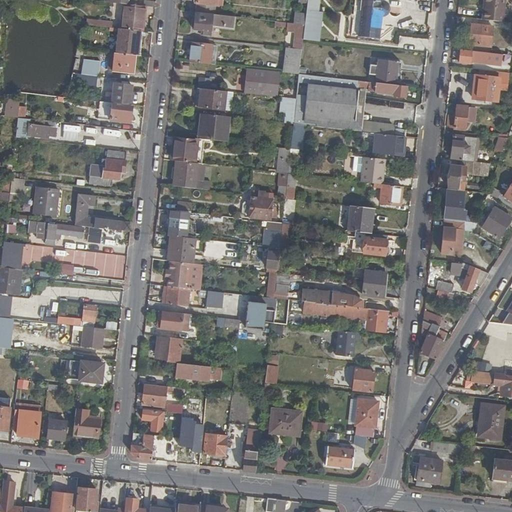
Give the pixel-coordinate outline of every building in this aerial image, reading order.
[(196,13),(216,15),(217,9),(211,9),(211,6),(216,6),(217,3),(217,0),(196,0),(196,4),(197,4),(196,13)] [(297,0),(297,8),(306,9),(307,1),(300,0),(297,0)] [(317,0),(307,0),(307,1),(306,9),(306,11),(317,12),(317,0)] [(359,38),(362,0),(355,0),(351,37),(359,38)] [(383,2),(363,0),(362,0),(359,38),(378,40),(381,26),(379,25),(380,18),(385,17),(388,12),(388,7),(383,2)] [(483,0),(481,20),(493,22),(502,23),(504,0),(483,0)] [(145,7),(125,5),(121,30),(140,32),(142,32),(145,7)] [(294,24),(305,25),(306,16),(295,15),(294,24)] [(212,20),(195,18),(194,31),(201,31),(201,35),(210,36),(212,20)] [(481,20),(471,19),(468,45),(490,47),(493,22),(481,20)] [(104,28),(104,22),(87,20),(87,26),(104,28)] [(294,50),(302,51),(303,39),(305,25),(294,24),(289,23),(288,32),(296,33),(294,50)] [(140,32),(121,30),(119,30),(116,54),(135,56),(140,57),(142,46),(139,45),(140,32)] [(398,47),(427,48),(427,38),(399,37),(398,47)] [(192,45),(190,63),(210,65),(212,47),(192,45)] [(284,74),(299,76),(300,69),(302,51),(294,50),(287,49),(284,74)] [(487,53),(460,51),(459,64),(471,66),(472,63),(485,64),(502,66),(503,55),(487,53)] [(135,56),(116,54),(114,74),(133,76),(135,56)] [(73,72),(80,73),(81,59),(75,59),(73,72)] [(376,82),(395,84),(397,75),(400,75),(402,63),(378,60),(377,66),(371,65),(370,74),(376,75),(376,82)] [(94,77),(97,78),(99,63),(83,61),(81,76),(84,76),(94,77)] [(264,71),(248,70),(246,88),(261,90),(264,71)] [(476,75),(474,86),(478,87),(476,99),(495,101),(498,78),(476,75)] [(93,85),(94,77),(84,76),(83,84),(93,85)] [(405,99),(406,88),(359,82),(358,88),(369,89),(369,92),(393,95),(393,97),(405,99)] [(112,104),(129,106),(131,86),(114,84),(112,104)] [(359,92),(309,86),(305,117),(355,123),(359,92)] [(297,89),(282,87),(281,98),(282,98),(296,100),(297,93),(297,89)] [(227,92),(198,89),(197,99),(200,99),(199,108),(224,111),(227,92)] [(285,124),(294,125),(296,100),(282,98),(280,114),(286,115),(285,124)] [(112,106),(112,104),(100,103),(98,121),(129,124),(131,108),(112,106)] [(467,108),(466,122),(474,123),(475,107),(467,106),(467,108)] [(466,122),(467,108),(456,107),(455,117),(454,129),(465,130),(466,122)] [(22,108),(18,119),(25,120),(26,108),(22,108)] [(201,115),(198,140),(225,143),(228,118),(201,115)] [(446,129),(454,129),(455,117),(447,116),(446,129)] [(25,120),(18,119),(15,139),(27,140),(27,137),(55,140),(56,129),(28,126),(29,120),(25,120)] [(294,125),(290,150),(295,151),(297,139),(299,125),(294,125)] [(78,134),(95,135),(96,127),(78,127),(78,134)] [(99,128),(97,133),(108,136),(109,131),(99,128)] [(113,130),(112,136),(129,138),(130,132),(113,130)] [(403,156),(405,137),(378,134),(377,143),(384,144),(383,154),(403,156)] [(453,136),(451,158),(461,160),(462,153),(468,154),(469,146),(463,146),(464,137),(453,136)] [(476,139),(464,137),(463,146),(469,146),(468,154),(467,161),(473,162),(473,159),(476,139)] [(493,150),(502,152),(507,139),(497,138),(493,150)] [(280,173),(288,174),(289,164),(290,150),(280,149),(277,173),(280,173)] [(126,153),(107,151),(106,159),(101,158),(100,166),(90,165),(88,184),(110,187),(112,178),(119,179),(120,172),(124,173),(126,153)] [(362,158),(359,182),(381,184),(385,161),(362,158)] [(177,161),(174,187),(194,189),(197,164),(197,162),(179,160),(179,162),(177,161)] [(467,161),(460,161),(459,166),(449,165),(447,190),(448,190),(462,191),(464,175),(486,177),(488,164),(478,163),(473,162),(467,161)] [(289,164),(288,174),(296,175),(297,165),(289,164)] [(1,173),(0,175),(0,180),(1,181),(7,181),(8,174),(1,173)] [(288,174),(280,173),(278,187),(279,187),(278,199),(285,200),(288,174)] [(285,200),(293,200),(296,175),(288,174),(285,200)] [(9,194),(8,201),(17,201),(18,195),(22,195),(24,180),(11,179),(11,182),(9,194)] [(0,193),(9,194),(11,182),(7,181),(1,181),(0,193)] [(502,204),(511,209),(511,183),(507,191),(511,194),(508,199),(506,198),(502,204)] [(400,206),(402,186),(381,184),(379,203),(400,206)] [(56,218),(60,190),(39,188),(35,216),(56,218)] [(462,191),(448,190),(445,218),(455,219),(455,221),(461,221),(463,222),(464,210),(462,210),(463,204),(460,204),(461,199),(462,191)] [(0,199),(8,201),(9,194),(0,193),(0,192),(0,199)] [(78,195),(75,218),(90,220),(91,206),(98,206),(99,197),(78,195)] [(249,218),(271,220),(273,200),(252,198),(249,218)] [(176,212),(186,213),(190,213),(191,205),(177,203),(176,212)] [(348,231),(370,234),(373,209),(351,207),(348,231)] [(480,227),(497,238),(498,236),(500,238),(504,232),(501,231),(504,226),(507,227),(510,222),(508,220),(509,218),(492,207),(480,227)] [(167,236),(172,237),(185,238),(188,219),(186,219),(171,217),(169,217),(167,236)] [(75,218),(74,226),(89,227),(127,232),(128,224),(90,220),(75,218)] [(455,221),(445,220),(441,253),(452,254),(455,229),(460,230),(461,221),(455,221)] [(270,230),(282,232),(283,224),(271,222),(270,230)] [(43,227),(43,224),(28,223),(27,233),(35,234),(35,239),(45,240),(44,246),(52,246),(56,242),(53,242),(54,235),(82,237),(82,228),(47,225),(46,227),(43,227)] [(282,232),(270,230),(269,248),(275,249),(280,249),(282,232)] [(172,237),(168,262),(170,262),(189,264),(193,264),(196,240),(185,238),(172,237)] [(363,254),(384,257),(386,241),(365,238),(363,254)] [(18,270),(21,245),(4,243),(1,268),(16,269),(18,270)] [(126,265),(127,255),(24,245),(22,265),(31,266),(31,261),(68,264),(67,272),(115,277),(115,278),(122,279),(123,265),(126,265)] [(267,268),(277,269),(279,253),(269,252),(267,268)] [(169,287),(187,289),(189,264),(170,262),(169,272),(168,281),(167,287),(169,287)] [(473,284),(479,288),(488,273),(462,264),(451,262),(450,272),(461,273),(470,277),(474,280),(473,284)] [(59,265),(56,272),(65,275),(68,267),(59,265)] [(364,280),(362,296),(382,298),(385,274),(365,272),(366,269),(355,267),(354,278),(364,280)] [(16,269),(1,268),(0,275),(0,294),(13,295),(16,269)] [(269,298),(274,299),(275,293),(276,278),(277,274),(272,273),(269,298)] [(470,292),(473,284),(474,280),(470,277),(470,278),(466,277),(461,289),(470,292)] [(276,278),(275,293),(288,295),(289,279),(276,278)] [(436,281),(434,289),(437,290),(448,292),(450,293),(452,286),(436,281)] [(169,287),(166,312),(188,314),(191,289),(187,289),(169,287)] [(204,306),(216,308),(219,292),(206,290),(204,306)] [(435,298),(446,301),(448,292),(437,290),(435,298)] [(313,292),(312,303),(336,306),(359,308),(360,301),(352,296),(313,292)] [(0,298),(0,318),(7,319),(9,300),(0,298)] [(264,329),(267,304),(249,302),(246,327),(264,329)] [(312,303),(304,302),(303,314),(335,317),(336,306),(312,303)] [(82,327),(94,328),(96,308),(84,306),(82,320),(64,318),(57,317),(57,320),(56,324),(66,325),(82,327)] [(336,306),(335,317),(366,321),(367,309),(359,308),(336,306)] [(385,334),(386,312),(377,310),(367,309),(366,321),(365,332),(385,334)] [(34,319),(44,320),(45,312),(35,310),(34,319)] [(435,324),(438,316),(423,310),(421,334),(427,336),(419,355),(435,361),(446,334),(437,330),(439,326),(435,324)] [(287,313),(276,312),(275,319),(287,320),(287,313)] [(172,334),(178,334),(179,332),(182,332),(184,322),(182,322),(182,315),(162,313),(160,329),(172,331),(172,334)] [(225,328),(240,329),(241,320),(226,319),(225,328)] [(107,322),(106,330),(116,331),(117,323),(107,322)] [(102,349),(103,329),(94,328),(82,327),(81,347),(102,349)] [(356,333),(339,331),(337,356),(354,358),(356,340),(360,341),(361,334),(356,333)] [(166,359),(166,362),(178,363),(180,364),(182,339),(159,336),(156,358),(166,359)] [(42,340),(41,351),(57,353),(58,342),(42,340)] [(268,354),(266,363),(277,365),(279,356),(268,354)] [(79,381),(100,383),(102,364),(80,362),(79,381)] [(209,378),(211,367),(180,364),(178,363),(176,378),(193,380),(193,376),(209,378)] [(371,393),(373,372),(354,369),(351,391),(371,393)] [(489,373),(470,371),(469,382),(488,384),(489,373)] [(511,396),(511,375),(493,374),(492,384),(492,385),(503,386),(502,396),(511,396)] [(142,405),(163,407),(163,405),(164,393),(179,394),(179,401),(183,402),(184,389),(144,385),(142,405)] [(371,410),(372,402),(357,400),(354,426),(373,428),(375,410),(371,410)] [(504,406),(481,404),(480,418),(478,418),(475,440),(483,441),(483,438),(501,440),(504,406)] [(163,412),(164,412),(182,414),(183,407),(163,405),(163,407),(163,412)] [(0,433),(7,435),(10,409),(0,408),(0,433)] [(163,412),(143,409),(142,419),(151,421),(151,431),(161,433),(164,412),(163,412)] [(75,410),(72,435),(96,438),(98,420),(86,419),(86,412),(75,410)] [(271,410),(269,429),(281,430),(281,435),(299,437),(302,413),(271,410)] [(18,437),(28,438),(28,435),(38,436),(40,415),(21,412),(18,437)] [(86,419),(98,420),(99,414),(86,412),(86,419)] [(47,438),(64,441),(67,423),(49,421),(47,438)] [(327,432),(328,422),(311,422),(310,431),(327,432)] [(247,430),(242,471),(255,472),(260,431),(247,430)] [(151,461),(153,436),(133,434),(131,453),(137,459),(151,461)] [(227,442),(227,437),(205,434),(203,454),(225,457),(226,449),(227,442)] [(432,451),(447,452),(448,442),(433,441),(432,451)] [(227,442),(226,449),(240,451),(241,443),(227,442)] [(454,454),(455,443),(448,442),(447,452),(447,454),(454,454)] [(474,457),(475,445),(465,444),(464,455),(464,456),(474,457)] [(324,465),(350,468),(352,450),(326,447),(324,465)] [(442,460),(420,458),(418,474),(416,474),(416,481),(439,483),(442,460)] [(511,462),(494,461),(492,479),(508,481),(511,481),(511,462)] [(0,511),(23,511),(24,511),(24,510),(12,509),(15,485),(5,484),(2,508),(0,507),(0,511)] [(95,504),(97,491),(79,490),(77,511),(83,511),(96,511),(97,504),(95,504)] [(51,511),(70,511),(73,497),(54,494),(51,511)] [(138,502),(125,500),(124,511),(142,511),(137,511),(138,502)] [(265,511),(275,511),(277,501),(266,500),(265,511)] [(199,511),(200,507),(200,504),(176,501),(175,509),(174,511),(199,511)] [(283,511),(285,502),(277,501),(275,511),(283,511)]
